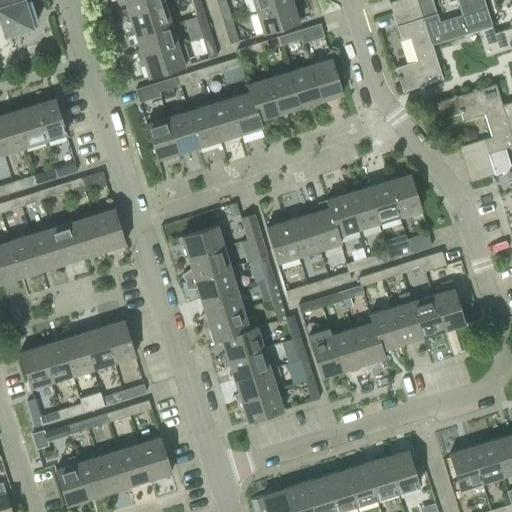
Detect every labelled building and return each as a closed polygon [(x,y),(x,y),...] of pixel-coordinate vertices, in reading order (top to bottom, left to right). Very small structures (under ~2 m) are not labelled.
[(0,0),(0,28),(3,37),(34,28),(25,0),(0,0)] [(163,5),(161,0),(124,0),(129,16),(163,5)] [(188,0),(194,18),(203,15),(198,0),(188,0)] [(223,23),(231,20),(225,0),(223,0),(216,2),(223,23)] [(290,0),(251,0),(255,13),(291,1),(290,0)] [(415,0),(396,0),(388,3),(392,15),(418,7),(415,0)] [(430,45),(431,45),(477,31),(491,26),(483,0),(456,0),(462,15),(439,22),(436,13),(421,18),(430,45)] [(291,1),(255,13),(262,33),(297,22),(291,1)] [(511,4),(510,5),(511,11),(511,20),(509,21),(511,28),(494,33),(491,26),(477,31),(485,55),(511,46),(511,4)] [(163,5),(129,16),(135,37),(170,26),(163,5)] [(430,45),(421,18),(418,7),(392,15),(400,41),(408,38),(416,61),(394,68),(402,92),(442,79),(431,45),(430,45)] [(201,39),(210,36),(203,15),(194,18),(201,39)] [(231,20),(223,23),(229,43),(238,41),(231,20)] [(319,23),(298,30),(300,39),(302,44),(323,37),(319,23)] [(170,26),(135,37),(142,57),(176,46),(170,26)] [(300,39),(298,30),(277,36),(280,45),(300,39)] [(210,36),(201,39),(207,59),(216,56),(210,36)] [(280,45),(277,36),(256,43),(259,52),(280,45)] [(259,52),(256,43),(236,49),(238,58),(239,58),(259,52)] [(176,46),(142,57),(148,78),(183,67),(176,46)] [(217,64),(220,73),(241,66),(240,63),(239,58),(238,58),(217,64)] [(309,66),(320,101),(341,94),(330,59),(309,66)] [(196,71),(199,79),(220,73),(217,64),(196,71)] [(320,101),(309,66),(288,72),(299,108),(320,101)] [(176,77),(178,86),(199,79),(196,71),(176,77)] [(299,108),(288,72),(268,79),(279,114),(299,108)] [(178,86),(176,77),(156,83),(155,83),(158,92),(159,92),(178,86)] [(279,114),(268,79),(247,85),(249,92),(258,121),(258,120),(279,114)] [(158,92),(155,83),(135,90),(139,103),(160,97),(159,92),(158,92)] [(494,84),(455,97),(435,103),(443,127),(484,114),(491,136),(458,147),(462,159),(487,151),(487,154),(503,149),(511,145),(511,139),(510,132),(509,132),(500,106),(501,105),(494,84)] [(228,98),(239,134),(261,128),(258,120),(258,121),(249,92),(228,98)] [(207,105),(218,141),(239,134),(228,98),(207,105)] [(33,106),(45,141),(65,135),(54,99),(33,106)] [(511,102),(501,105),(500,106),(509,132),(510,132),(511,131),(511,102)] [(218,141),(207,105),(187,111),(198,147),(218,141)] [(12,112),(23,148),(45,141),(33,106),(12,112)] [(198,147),(187,111),(166,118),(177,154),(198,147)] [(0,116),(0,146),(2,154),(23,148),(12,112),(0,116)] [(177,154),(166,118),(145,124),(156,160),(177,154)] [(487,154),(490,163),(494,174),(509,169),(503,149),(487,154)] [(465,172),(490,163),(487,154),(487,151),(462,159),(465,172)] [(53,170),(56,178),(77,171),(74,163),(53,170)] [(490,163),(465,172),(469,182),(494,174),(490,163)] [(32,176),(35,185),(56,178),(53,170),(32,176)] [(82,186),(84,191),(106,184),(102,172),(80,178),(83,186),(82,186)] [(388,181),(399,216),(419,210),(408,175),(388,181)] [(11,183),(14,191),(35,185),(32,176),(11,183)] [(60,184),(63,192),(82,186),(83,186),(80,178),(60,184)] [(367,188),(377,223),(399,216),(388,181),(367,188)] [(0,186),(0,195),(14,191),(11,183),(0,186)] [(40,191),(42,199),(63,192),(60,184),(40,191)] [(346,194),(357,229),(377,223),(367,188),(346,194)] [(18,198),(21,206),(42,199),(40,191),(18,198)] [(337,236),(338,235),(357,229),(346,194),(326,201),(337,236)] [(0,203),(0,211),(0,212),(21,206),(18,198),(0,203)] [(337,236),(326,201),(317,204),(319,211),(307,214),(318,249),(340,242),(338,235),(337,236)] [(235,202),(228,204),(232,215),(238,213),(235,202)] [(92,215),(103,250),(124,244),(113,208),(92,215)] [(246,240),(260,236),(253,214),(243,217),(240,218),(246,240)] [(287,221),(298,256),(318,249),(307,214),(287,221)] [(72,221),(83,257),(103,250),(92,215),(72,221)] [(51,228),(62,263),(83,257),(72,221),(51,228)] [(298,256),(287,221),(266,227),(277,262),(298,256)] [(187,258),(223,247),(216,226),(181,237),(187,258)] [(62,263),(51,228),(30,235),(41,270),(62,263)] [(408,244),(411,253),(432,247),(427,232),(406,239),(407,244),(408,244)] [(9,241),(20,276),(41,270),(30,235),(9,241)] [(266,256),(260,236),(246,240),(252,260),(257,258),(266,256)] [(0,282),(20,276),(9,241),(0,244),(0,282)] [(386,251),(389,260),(411,253),(408,244),(407,244),(386,251)] [(229,269),(223,247),(187,258),(191,270),(184,275),(188,282),(194,280),(229,269)] [(365,257),(368,266),(389,260),(386,251),(365,257)] [(422,267),(423,271),(445,264),(441,251),(419,258),(422,267)] [(266,256),(257,258),(263,281),(272,278),(266,256)] [(345,263),(348,270),(348,273),(368,266),(365,257),(345,263)] [(399,264),(402,273),(414,269),(422,267),(419,258),(399,264)] [(378,271),(380,280),(402,273),(399,264),(378,271)] [(197,289),(201,301),(236,290),(229,269),(194,280),(188,282),(188,290),(197,289)] [(327,277),(330,286),(350,280),(348,273),(348,270),(327,277)] [(358,277),(360,284),(361,286),(380,280),(378,271),(358,277)] [(306,283),(309,293),(330,286),(327,277),(306,283)] [(269,301),(278,298),(272,278),(263,281),(269,301)] [(431,295),(442,330),(464,323),(450,280),(439,284),(441,292),(431,295)] [(309,293),(306,283),(286,290),(289,299),(309,293)] [(339,290),(342,299),(363,293),(361,286),(360,284),(339,290)] [(236,290),(201,301),(207,321),(242,310),(236,290)] [(319,297),(321,306),(342,299),(339,290),(319,297)] [(400,305),(389,308),(400,344),(421,337),(410,302),(408,292),(397,296),(400,305)] [(410,302),(421,337),(442,330),(431,295),(410,302)] [(321,306),(319,297),(297,304),(300,313),(321,306)] [(275,321),(284,319),(278,298),(269,301),(275,321)] [(372,323),(380,350),(400,344),(389,308),(369,315),(371,323),(372,323)] [(245,319),(242,310),(207,321),(213,341),(221,339),(221,338),(248,330),(248,329),(256,327),(253,317),(245,319)] [(284,319),(290,339),(299,336),(292,316),(284,319)] [(101,327),(113,362),(133,355),(123,321),(101,327)] [(372,323),(371,323),(352,329),(363,364),(383,357),(380,350),(372,323)] [(81,334),(92,368),(113,362),(101,327),(81,334)] [(227,359),(262,348),(256,327),(248,329),(248,330),(221,338),(221,339),(227,359)] [(331,336),(332,335),(329,328),(307,335),(320,377),(341,370),(331,336)] [(331,336),(341,370),(363,364),(352,329),(332,335),(331,336)] [(60,340),(71,375),(92,368),(81,334),(60,340)] [(297,359),(305,357),(299,336),(290,339),(293,349),(297,359)] [(290,339),(281,342),(284,352),(293,349),(290,339)] [(39,347),(50,381),(71,375),(60,340),(39,347)] [(50,381),(39,347),(19,353),(30,388),(50,381)] [(262,348),(227,359),(234,379),(269,368),(262,348)] [(303,380),(312,377),(305,357),(297,359),(303,380)] [(269,368),(234,379),(240,400),(275,389),(272,378),(279,376),(276,366),(269,368)] [(312,377),(303,380),(310,402),(318,399),(312,377)] [(122,391),(125,399),(145,392),(143,384),(122,391)] [(275,389),(240,400),(247,421),(282,410),(275,389)] [(80,404),(83,412),(104,405),(101,397),(100,391),(78,398),(80,404)] [(101,397),(104,405),(125,399),(122,391),(120,391),(101,397)] [(33,398),(25,401),(34,427),(42,424),(39,416),(33,398)] [(127,406),(130,415),(150,409),(147,400),(127,406)] [(59,410),(62,419),(83,412),(80,404),(59,410)] [(130,415),(127,406),(125,406),(106,413),(109,422),(130,415)] [(39,416),(42,424),(62,419),(59,410),(39,416)] [(99,415),(85,420),(88,429),(102,424),(99,415)] [(88,429),(85,420),(64,426),(67,435),(88,429)] [(47,442),(65,436),(67,435),(64,426),(44,433),(47,442)] [(490,441),(500,476),(511,472),(511,438),(511,435),(490,441)] [(139,444),(150,479),(170,473),(159,437),(139,444)] [(469,448),(479,482),(500,476),(490,441),(469,448)] [(150,479),(139,444),(118,450),(130,486),(150,479)] [(479,482),(469,448),(448,454),(459,489),(479,482)] [(97,457),(108,492),(130,486),(118,450),(97,457)] [(385,456),(396,492),(417,486),(405,450),(385,456)] [(363,463),(374,499),(396,492),(385,456),(363,463)] [(88,499),(76,464),(74,457),(67,459),(70,466),(55,470),(67,505),(88,499)] [(76,464),(88,499),(108,492),(97,457),(76,464)] [(342,470),(353,505),(374,499),(363,463),(342,470)] [(322,476),(333,511),(353,505),(342,470),(322,476)] [(332,511),(333,511),(322,476),(301,482),(310,511),(332,511)] [(310,511),(301,482),(281,489),(288,511),(310,511)] [(288,511),(281,489),(261,495),(265,511),(288,511)] [(0,511),(11,511),(6,494),(0,496),(0,511)] [(259,498),(250,501),(253,511),(254,511),(263,509),(259,498)]
